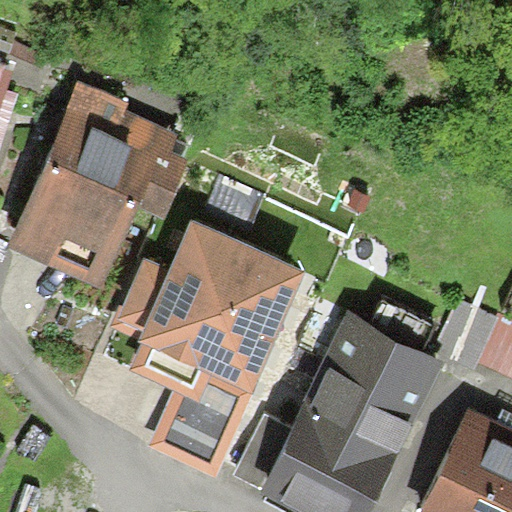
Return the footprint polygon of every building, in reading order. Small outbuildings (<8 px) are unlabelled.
[(158,102),(60,62),(0,205),(0,214),(92,253),(123,177),(152,189),(176,132),(150,121),(158,102)] [(174,243),(141,229),(114,293),(241,348),(286,246),(191,205),(174,243)] [(438,328),(348,282),(301,371),(287,364),(245,445),(349,499),(438,328)] [(511,312),(493,303),(471,349),(511,369),(511,312)] [(511,511),(511,409),(461,383),(408,484),(463,511),(511,511)]
